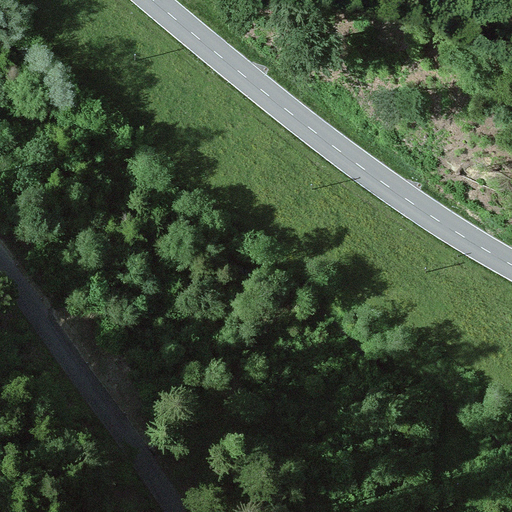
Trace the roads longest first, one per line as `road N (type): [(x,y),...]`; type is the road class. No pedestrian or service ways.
road 1 (secondary): [(511,264),(343,153),(151,0)]
road 2 (unclassified): [(181,511),(0,258)]
